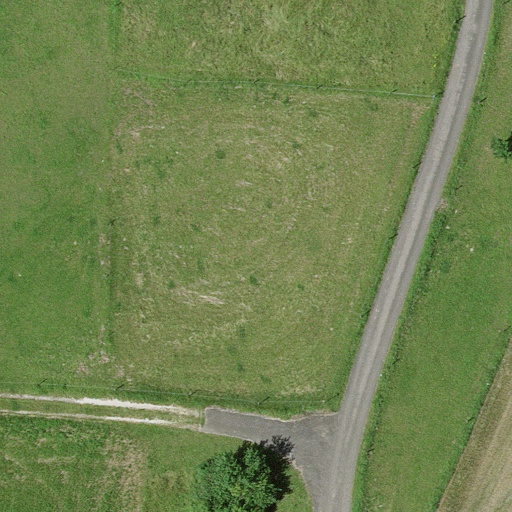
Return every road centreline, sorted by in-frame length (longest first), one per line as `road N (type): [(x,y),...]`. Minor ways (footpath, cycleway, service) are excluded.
road 1 (track): [(338,437),(434,149),(471,0)]
road 2 (track): [(0,405),(338,437)]
